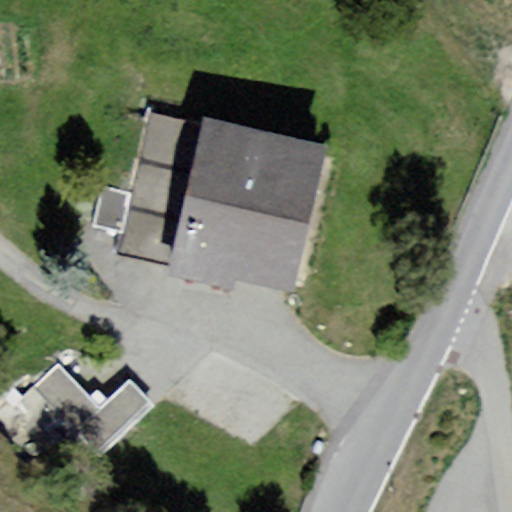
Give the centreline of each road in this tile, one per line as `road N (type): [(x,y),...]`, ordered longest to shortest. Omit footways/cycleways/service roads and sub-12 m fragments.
road 1 (tertiary): [(447,307),(336,511)]
road 2 (residential): [(447,307),(480,349),(494,385),(509,511)]
road 3 (tertiary): [(511,153),(447,307)]
